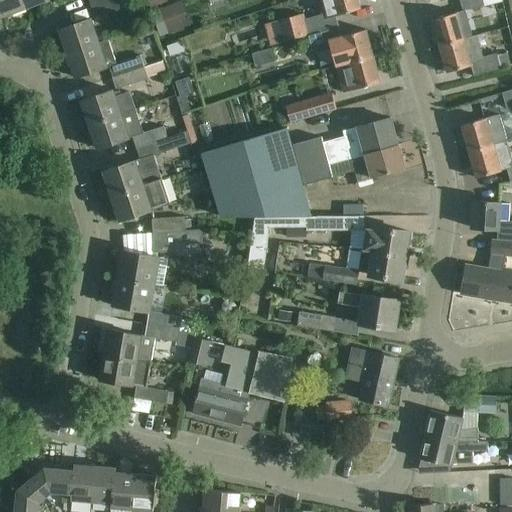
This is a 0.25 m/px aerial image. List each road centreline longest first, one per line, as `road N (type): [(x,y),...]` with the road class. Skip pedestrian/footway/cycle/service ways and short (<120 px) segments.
road 1 (residential): [(58,419),(89,225),(37,82),(27,68),(0,71)]
road 2 (residential): [(428,351),(443,190),(392,0)]
road 3 (residential): [(397,488),(354,495),(183,461)]
road 4 (residential): [(397,488),(428,351)]
road 5 (residential): [(183,461),(58,419)]
